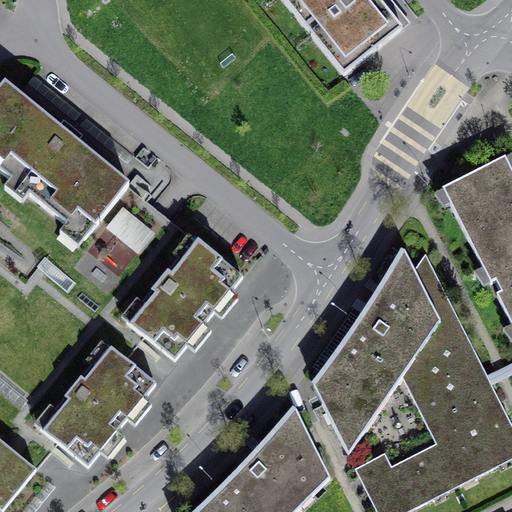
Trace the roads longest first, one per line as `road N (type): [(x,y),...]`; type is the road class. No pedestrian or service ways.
road 1 (residential): [(324,277),(193,178),(0,12)]
road 2 (tertiary): [(324,277),(212,424),(121,511)]
road 3 (tertiary): [(474,46),(324,277)]
